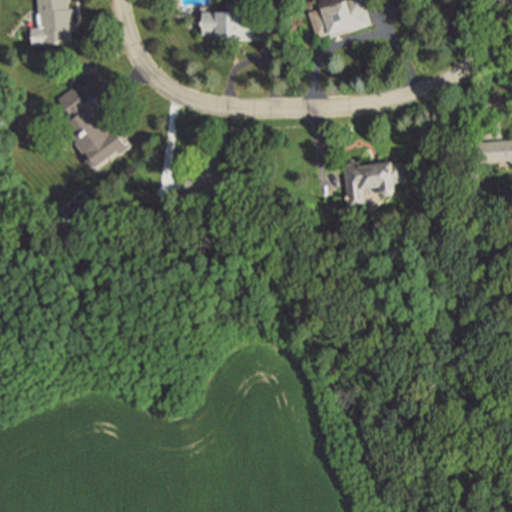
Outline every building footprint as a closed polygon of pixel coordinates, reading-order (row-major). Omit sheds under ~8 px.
[(38,0),(70,0),(71,1),(68,2),(68,7),(72,7),(74,27),(71,27),(72,38),(32,43),(30,27),(41,25),(40,18),(37,19),(36,11),(40,11),(38,0)] [(337,0),(365,0),(373,23),(331,36),(330,32),(317,37),(309,9),(337,0)] [(254,1),(254,34),(260,34),(260,39),(217,39),(217,33),(203,33),(203,8),(230,8),(230,1),(254,1)] [(125,144),(97,165),(85,149),(81,152),(74,143),(77,141),(64,124),(73,117),(58,96),(72,85),(102,126),(105,124),(112,133),(117,133),(125,144)] [(511,160),(510,159),(481,160),(480,140),(511,137),(511,160)] [(184,168),(200,168),(200,159),(218,158),(218,168),(237,167),(237,184),(221,184),(221,195),(203,195),(202,187),(185,188),(184,168)] [(343,162),(359,160),(360,164),(394,159),(395,162),(405,161),(407,179),(397,181),(398,190),(396,193),(388,193),(386,191),(384,183),(379,185),(378,184),(365,186),(367,201),(363,205),(354,206),(349,201),(343,162)]
